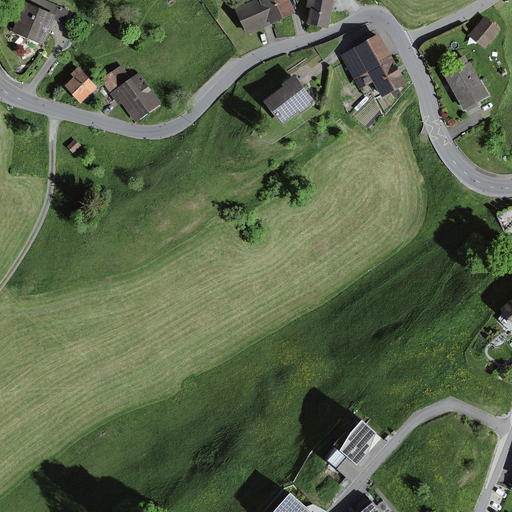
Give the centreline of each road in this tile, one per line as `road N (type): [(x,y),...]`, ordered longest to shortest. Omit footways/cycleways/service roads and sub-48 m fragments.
road 1 (tertiary): [(0,87),(55,111),(169,130),(261,55),(360,17),(383,15),(402,43)]
road 2 (tertiary): [(402,43),(453,162),(480,183),(511,187)]
road 3 (track): [(0,292),(51,203),(55,111)]
